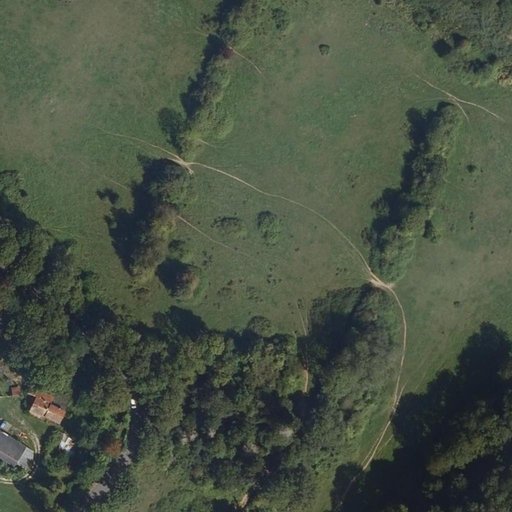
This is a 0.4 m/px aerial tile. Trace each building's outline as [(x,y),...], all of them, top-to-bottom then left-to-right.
[(0,396),(4,398),(9,373),(0,369),(0,396)] [(68,373),(56,372),(56,382),(55,393),(66,394),(68,373)] [(17,386),(8,387),(8,394),(18,393),(17,386)] [(65,401),(33,387),(23,410),(55,424),(65,401)] [(0,430),(0,457),(10,464),(22,444),(0,430)]
